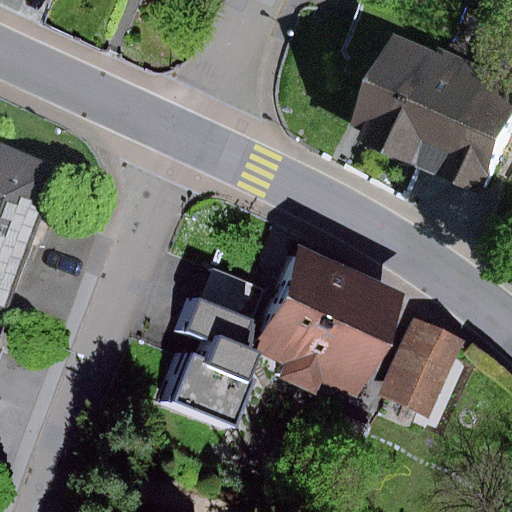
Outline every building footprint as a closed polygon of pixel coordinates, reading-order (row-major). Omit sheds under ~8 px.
[(450,147),(511,172),(511,68),(421,31),(377,137),(442,164),(450,147)] [(0,222),(0,304),(30,316),(89,163),(0,129),(0,217),(2,218),(0,222)] [(398,304),(292,261),(263,345),(289,355),(281,374),(317,388),(322,374),(363,390),(398,304)] [(191,350),(174,396),(242,422),(260,374),(252,373),(260,353),(244,347),(255,317),(200,297),(187,331),(213,340),(207,356),(191,350)] [(460,342),(412,320),(378,394),(426,416),(460,342)] [(0,341),(0,375),(11,345),(0,341)]
